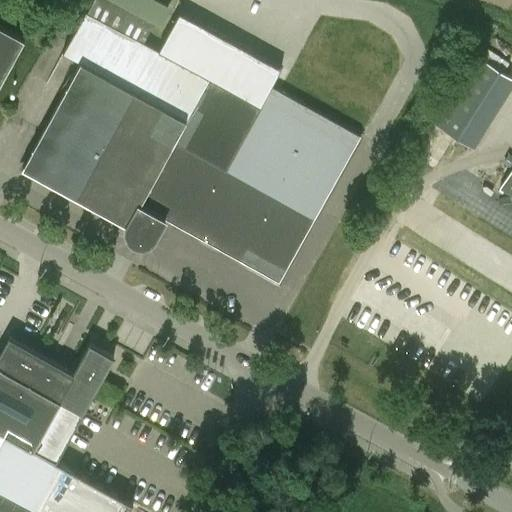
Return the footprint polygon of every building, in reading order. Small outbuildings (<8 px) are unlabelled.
[(260,105),(209,78),(157,49),(178,11),(157,0),(92,0),(87,11),(86,11),(62,53),(80,63),(22,167),(127,225),(126,229),(127,233),(128,237),(131,240),(138,244),(142,245),(146,244),(150,242),(153,240),(163,221),(165,218),(279,281),(360,134),(271,85),(260,105)] [(0,83),(24,39),(0,26),(0,83)] [(474,147),(511,85),(511,76),(475,53),(432,121),(474,147)] [(511,168),(500,188),(511,195),(511,168)] [(0,511),(122,511),(128,502),(132,504),(133,503),(55,460),(82,411),(113,357),(89,343),(71,376),(7,341),(0,354),(0,511)]
